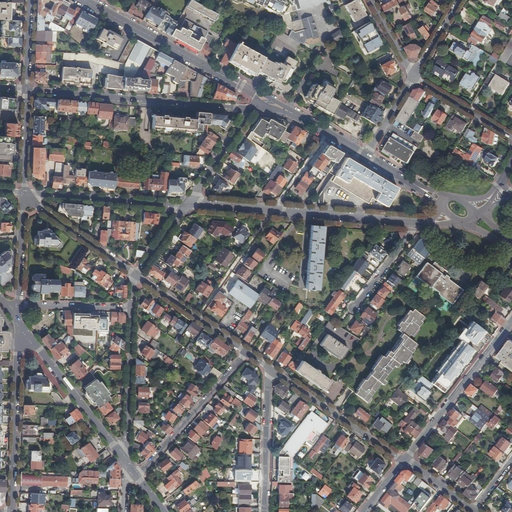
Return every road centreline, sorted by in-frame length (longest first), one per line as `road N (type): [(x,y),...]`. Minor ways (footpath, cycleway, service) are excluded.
road 1 (residential): [(415,222),(184,206)]
road 2 (tertiary): [(251,109),(26,89)]
road 3 (secondary): [(250,90),(83,0)]
road 4 (tertiary): [(18,322),(11,511)]
road 5 (residential): [(403,459),(511,321)]
road 6 (tertiary): [(124,460),(18,322)]
road 7 (residential): [(136,475),(247,352)]
road 8 (residential): [(403,459),(269,367)]
road 9 (residential): [(23,192),(184,206)]
road 10 (residential): [(124,460),(131,308)]
road 11 (residential): [(269,367),(264,511)]
road 12 (residential): [(136,274),(23,192)]
road 13 (residential): [(247,352),(136,274)]
